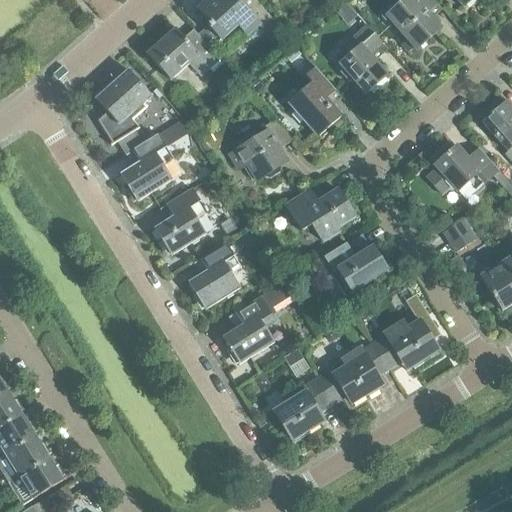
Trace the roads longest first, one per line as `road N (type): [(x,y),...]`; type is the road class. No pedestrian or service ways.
road 1 (residential): [(281,501),(36,103)]
road 2 (residential): [(487,373),(371,181),(373,163),(511,46)]
road 3 (residential): [(281,501),(487,373)]
road 4 (residential): [(128,511),(0,309)]
road 5 (residential): [(36,103),(154,0)]
